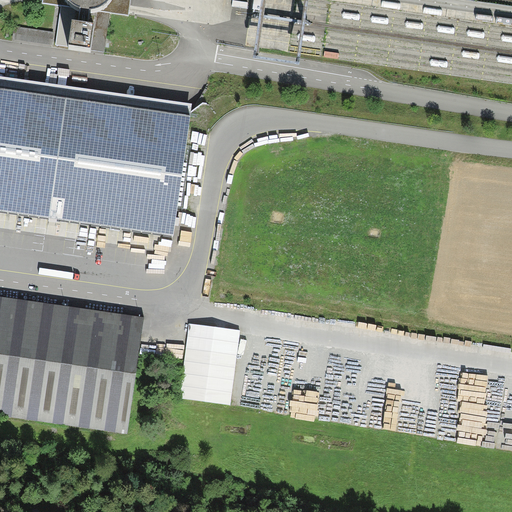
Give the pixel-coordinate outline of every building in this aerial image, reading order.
[(43,0),(43,4),(60,7),(109,14),(129,17),(131,0),(43,0)] [(105,53),(109,14),(60,7),(57,32),(11,26),(9,41),(54,46),(53,47),(71,49),(70,59),(90,62),(92,50),(105,53)] [(190,105),(0,79),(0,209),(173,234),(190,105)] [(141,321),(0,300),(0,419),(124,438),(141,321)] [(188,326),(182,401),(233,405),(240,330),(188,326)] [(280,391),(281,351),(272,351),(271,399),(280,399),(280,391)]
